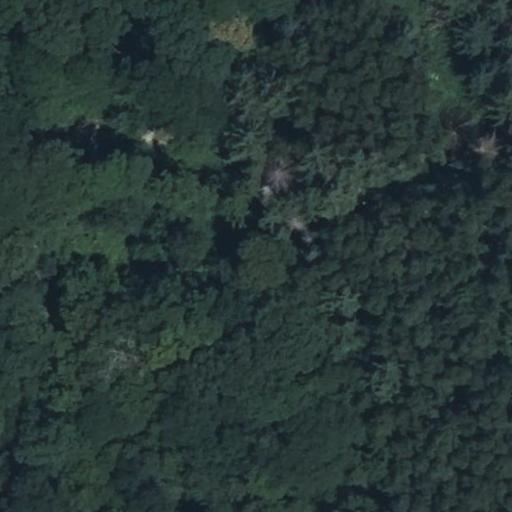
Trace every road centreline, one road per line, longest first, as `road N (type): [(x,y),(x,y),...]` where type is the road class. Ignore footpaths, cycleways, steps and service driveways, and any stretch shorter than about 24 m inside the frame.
road 1 (track): [(511,250),(334,349),(94,452),(21,511)]
road 2 (track): [(276,0),(0,296)]
